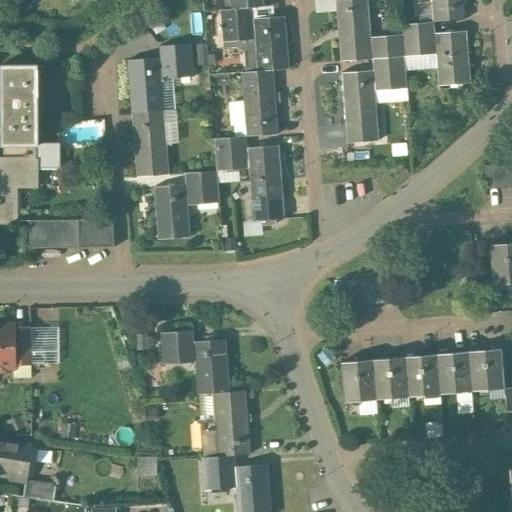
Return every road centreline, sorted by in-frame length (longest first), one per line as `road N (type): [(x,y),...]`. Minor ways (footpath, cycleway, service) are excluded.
road 1 (residential): [(321,253),(302,0)]
road 2 (residential): [(262,282),(338,486),(359,511)]
road 3 (residential): [(504,112),(427,179),(321,253)]
road 4 (residential): [(127,284),(109,57)]
road 5 (residential): [(262,282),(127,284)]
road 6 (residential): [(127,284),(0,286)]
